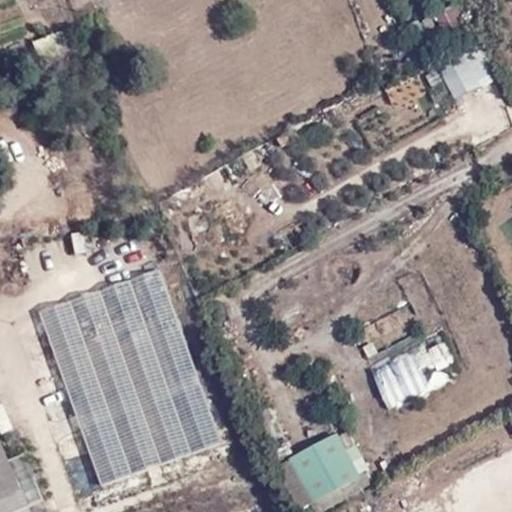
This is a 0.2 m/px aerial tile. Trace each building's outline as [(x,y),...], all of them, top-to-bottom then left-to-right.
[(511,0),(477,0),(510,62),(511,60),(511,0)] [(463,64),(438,77),(454,109),(480,96),(463,64)] [(378,151),(440,117),(421,83),(390,101),(381,85),(351,102),(378,151)] [(170,272),(44,315),(55,347),(181,303),(170,272)] [(185,312),(43,360),(54,394),(195,344),(185,312)] [(441,351),(375,385),(394,422),(461,388),(441,351)] [(69,445),(224,394),(213,358),(58,408),(69,445)] [(78,477),(237,432),(224,394),(69,445),(78,477)] [(0,426),(0,511),(32,496),(29,491),(0,426)] [(238,439),(237,432),(78,477),(82,489),(238,439)] [(244,447),(85,501),(88,511),(191,511),(258,490),(244,447)] [(340,450),(292,476),(311,511),(326,511),(362,494),(340,450)] [(327,511),(352,511),(376,500),(370,489),(362,494),(327,511)] [(275,511),(271,499),(232,511),(275,511)]
